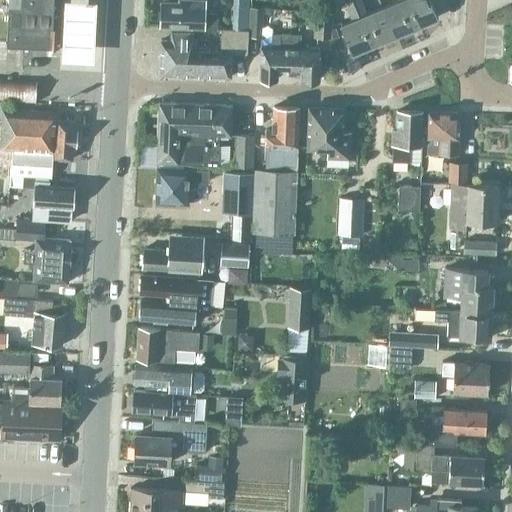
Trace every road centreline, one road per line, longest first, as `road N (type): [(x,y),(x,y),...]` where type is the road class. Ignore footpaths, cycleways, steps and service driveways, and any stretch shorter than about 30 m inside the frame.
road 1 (tertiary): [(98,511),(118,87)]
road 2 (residential): [(118,87),(360,90),(473,53)]
